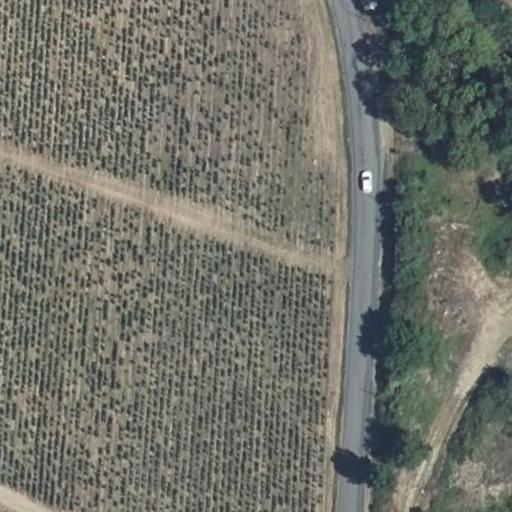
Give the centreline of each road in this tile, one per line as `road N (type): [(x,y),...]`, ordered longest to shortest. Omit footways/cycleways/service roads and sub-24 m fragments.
road 1 (tertiary): [(352,511),(370,172),(346,0)]
road 2 (track): [(413,511),(452,407),(511,329)]
